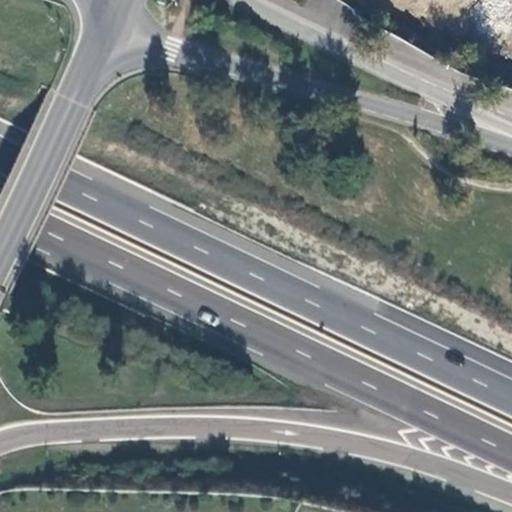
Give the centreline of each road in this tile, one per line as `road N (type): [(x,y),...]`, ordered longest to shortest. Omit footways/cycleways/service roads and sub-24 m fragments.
road 1 (trunk): [(511,397),(0,152)]
road 2 (trunk): [(0,207),(511,451)]
road 3 (trunk): [(0,443),(186,428),(318,435),(421,459),(511,492)]
road 4 (secondary): [(100,34),(511,143)]
road 5 (secondary): [(511,129),(239,0)]
road 6 (primary): [(100,34),(0,247)]
